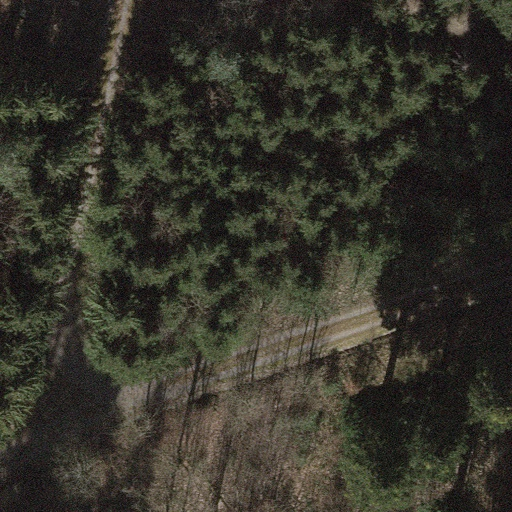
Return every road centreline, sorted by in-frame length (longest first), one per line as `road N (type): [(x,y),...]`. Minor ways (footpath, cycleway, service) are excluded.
road 1 (track): [(0,467),(49,433),(168,381),(511,266)]
road 2 (track): [(117,0),(59,313),(49,433)]
